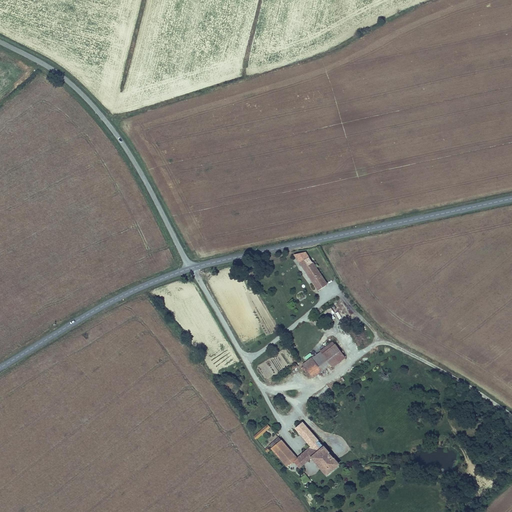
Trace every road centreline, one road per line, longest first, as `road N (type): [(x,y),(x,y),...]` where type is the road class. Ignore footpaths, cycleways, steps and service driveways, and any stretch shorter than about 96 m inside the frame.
road 1 (tertiary): [(190,267),(511,198)]
road 2 (track): [(244,358),(268,388),(304,388),(368,346),(391,344),(511,417)]
road 3 (unclassified): [(0,40),(54,68),(91,103),(190,267)]
road 4 (track): [(192,267),(244,358),(336,291),(381,343)]
road 5 (tertiary): [(0,367),(105,304),(190,267)]
